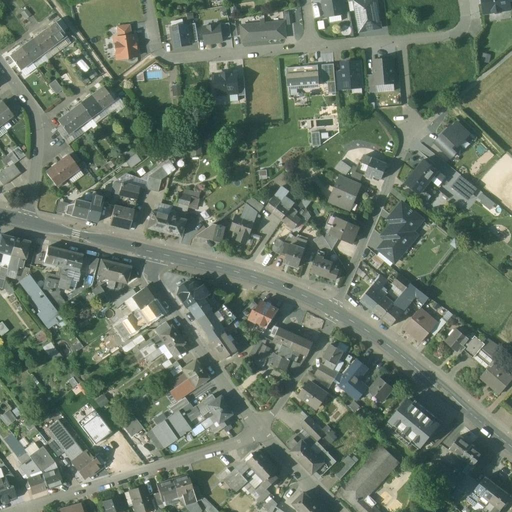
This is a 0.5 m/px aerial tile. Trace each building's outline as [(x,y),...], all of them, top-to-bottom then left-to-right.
[(341,0),(323,0),(324,2),(322,2),(323,10),(325,10),(326,17),(344,15),(341,0)] [(360,0),(359,0),(354,1),(354,2),(360,32),(380,28),(375,0),(360,0)] [(482,0),(485,14),(493,13),(495,15),(500,14),(501,11),(510,10),(508,0),(482,0)] [(55,22),(44,31),(54,45),(65,36),(55,22)] [(265,24),(262,24),(264,40),(285,38),(284,22),(265,24)] [(130,24),(116,26),(117,37),(131,36),(130,24)] [(195,24),(188,25),(191,43),(198,41),(195,24)] [(229,24),(220,25),(222,39),(231,37),(229,25),(229,24)] [(260,24),(241,26),(242,42),(264,40),(262,24),(260,24)] [(188,25),(170,28),(173,48),(191,45),(191,43),(188,25)] [(220,25),(202,27),(205,45),(223,42),(222,39),(220,25)] [(44,31),(32,39),(43,53),(54,45),(44,31)] [(117,37),(114,38),(114,44),(114,46),(114,49),(114,51),(116,53),(116,59),(137,56),(135,35),(117,37)] [(32,39),(21,48),(31,62),(43,53),(32,39)] [(21,48),(10,56),(20,70),(31,62),(21,48)] [(392,60),(374,61),(375,75),(376,85),(377,93),(394,91),(392,60)] [(360,62),(342,64),(342,71),(343,84),(344,89),(352,88),(352,86),(362,85),(360,62)] [(334,64),(322,65),(323,83),(328,83),(335,82),(334,64)] [(318,66),(286,68),(288,87),(289,87),(297,87),(319,85),(318,66)] [(342,71),(335,72),(336,84),(343,84),(342,71)] [(229,73),(222,74),(222,75),(215,75),(217,95),(237,93),(238,93),(237,78),(236,73),(229,74),(229,73)] [(63,77),(67,85),(72,82),(67,74),(63,77)] [(375,75),(367,76),(368,94),(377,93),(376,85),(375,75)] [(244,78),(237,78),(238,93),(237,93),(238,96),(245,96),(244,78)] [(55,80),(49,85),(56,95),(62,90),(55,80)] [(335,82),(328,83),(329,94),(336,93),(335,82)] [(103,87),(91,95),(102,109),(113,100),(103,87)] [(297,87),(289,87),(290,96),(297,96),(297,87)] [(91,95),(80,104),(90,117),(102,109),(91,95)] [(22,108),(15,99),(10,102),(17,112),(22,108)] [(2,102),(0,103),(0,122),(1,124),(13,116),(2,102)] [(80,104),(69,112),(79,126),(90,117),(80,104)] [(69,112),(58,121),(61,125),(68,134),(79,126),(69,112)] [(457,123),(453,127),(451,126),(440,138),(451,148),(455,144),(458,147),(469,135),(457,123)] [(68,134),(61,125),(56,128),(63,138),(68,134)] [(194,129),(183,137),(188,144),(199,136),(194,129)] [(198,137),(191,143),(191,154),(199,154),(198,137)] [(451,148),(440,138),(435,143),(451,158),(456,153),(451,148)] [(25,156),(18,147),(13,150),(20,159),(25,156)] [(18,161),(12,152),(7,155),(13,164),(14,164),(18,161)] [(73,152),(68,155),(75,164),(80,161),(73,152)] [(135,154),(126,161),(130,168),(140,161),(135,154)] [(68,155),(57,164),(67,177),(78,169),(75,164),(68,155)] [(388,164),(364,155),(361,163),(368,165),(364,176),(372,179),(373,176),(381,179),(388,164)] [(335,168),(346,175),(351,166),(340,160),(335,168)] [(446,177),(424,160),(415,172),(429,183),(435,176),(443,182),(446,177)] [(13,164),(3,171),(0,173),(0,180),(3,186),(20,173),(14,164),(13,164)] [(67,177),(57,164),(45,172),(55,186),(67,177)] [(161,167),(148,177),(145,189),(158,193),(161,180),(167,176),(161,167)] [(355,172),(353,172),(351,177),(360,181),(362,175),(355,172)] [(429,183),(415,172),(405,184),(427,201),(431,196),(423,190),(429,183)] [(357,183),(340,176),(338,181),(355,188),(357,183)] [(463,196),(472,185),(460,176),(451,187),(463,196)] [(355,188),(338,181),(332,197),(337,199),(335,204),(350,210),(358,190),(355,188)] [(109,182),(105,186),(102,197),(103,197),(109,198),(110,193),(113,183),(109,182)] [(121,183),(114,182),(113,183),(110,193),(118,195),(121,183)] [(139,188),(121,183),(118,195),(130,198),(136,199),(139,188)] [(281,187),(266,208),(272,213),(280,204),(277,202),(288,192),(281,187)] [(288,192),(277,202),(280,204),(289,211),(297,199),(291,188),(288,192)] [(469,198),(473,202),(482,193),(478,189),(469,198)] [(97,193),(93,192),(92,194),(89,203),(90,203),(86,219),(97,222),(103,197),(102,197),(96,195),(97,193)] [(178,194),(176,203),(174,202),(171,209),(186,212),(188,207),(190,197),(183,195),(178,194)] [(247,202),(260,211),(264,206),(251,196),(247,202)] [(198,199),(190,197),(188,207),(195,209),(198,199)] [(136,199),(130,198),(127,209),(133,211),(136,199)] [(289,211),(288,211),(294,215),(301,205),(297,199),(289,211)] [(89,203),(76,200),(75,200),(74,204),(71,216),(86,220),(86,219),(90,203),(89,203)] [(70,205),(58,202),(56,212),(65,214),(67,205),(70,205)] [(172,207),(158,203),(156,213),(168,216),(171,209),(172,207)] [(256,213),(245,203),(240,218),(253,223),(256,213)] [(402,203),(391,217),(396,220),(382,236),(388,241),(400,251),(401,250),(414,233),(410,230),(419,218),(402,203)] [(70,205),(67,205),(65,214),(71,216),(74,204),(70,205)] [(280,204),(272,213),(282,220),(288,211),(289,211),(280,204)] [(127,209),(114,206),(109,225),(112,226),(128,229),(133,211),(127,209)] [(294,215),(288,211),(282,220),(294,229),(300,220),(294,215)] [(156,213),(151,212),(147,228),(163,232),(168,216),(156,213)] [(181,219),(168,216),(163,232),(180,236),(186,215),(183,214),(181,219)] [(359,227),(330,215),(327,224),(332,227),(333,228),(330,235),(339,239),(352,244),(359,227)] [(240,218),(236,217),(231,230),(239,233),(237,238),(239,241),(243,243),(246,241),(253,223),(240,218)] [(224,228),(211,225),(196,236),(203,238),(220,242),(224,228)] [(330,235),(327,234),(325,239),(329,246),(332,251),(339,239),(330,235)] [(15,238),(1,235),(0,238),(0,260),(2,253),(11,255),(15,238)] [(322,235),(313,241),(317,246),(325,239),(322,235)] [(29,242),(15,238),(11,255),(19,257),(17,266),(22,268),(29,242)] [(278,239),(270,249),(276,254),(283,243),(278,239)] [(325,239),(317,246),(321,251),(329,246),(325,239)] [(400,251),(388,241),(381,251),(395,262),(403,252),(401,250),(400,251)] [(290,245),(284,242),(280,254),(286,257),(290,245)] [(304,249),(290,245),(286,257),(284,263),(298,267),(304,249)] [(67,251),(47,247),(44,262),(60,266),(59,273),(62,274),(64,267),(67,251)] [(82,255),(67,251),(64,267),(68,268),(73,269),(79,270),(82,255)] [(385,261),(376,254),(372,259),(381,265),(385,261)] [(323,258),(316,256),(311,272),(328,277),(332,265),(333,263),(323,260),(323,258)] [(98,259),(92,257),(89,268),(96,270),(98,259)] [(115,263),(109,262),(109,261),(101,259),(96,277),(97,277),(97,279),(105,281),(105,278),(109,279),(107,288),(113,289),(119,265),(118,264),(115,263)] [(14,266),(8,264),(4,280),(10,282),(14,266)] [(130,267),(123,266),(123,265),(120,264),(120,265),(119,265),(113,289),(119,290),(121,282),(126,283),(130,267)] [(336,266),(332,265),(328,277),(336,279),(339,271),(335,269),(336,266)] [(56,275),(47,273),(46,278),(60,281),(61,278),(56,277),(56,275)] [(411,284),(400,273),(393,281),(404,291),(411,284)] [(39,288),(29,275),(21,282),(42,311),(38,314),(49,328),(57,322),(54,318),(59,314),(55,309),(43,293),(39,288)] [(382,275),(372,286),(379,292),(388,280),(382,275)] [(66,278),(61,277),(61,278),(60,281),(59,287),(60,287),(67,289),(67,288),(73,289),(75,288),(77,280),(66,278)] [(60,281),(46,278),(44,288),(58,291),(60,287),(59,287),(60,281)] [(137,279),(130,284),(133,288),(140,283),(137,279)] [(197,289),(193,284),(187,282),(178,289),(178,295),(187,307),(202,297),(205,295),(206,293),(202,287),(201,287),(197,289)] [(420,292),(411,284),(404,291),(403,292),(413,300),(420,292)] [(379,292),(372,286),(360,301),(372,311),(384,296),(379,292)] [(101,287),(93,292),(97,299),(106,294),(103,290),(101,287)] [(135,287),(125,294),(128,298),(130,297),(138,292),(135,287)] [(138,292),(130,297),(139,310),(153,300),(144,287),(138,292)] [(58,291),(44,288),(43,293),(55,309),(64,303),(58,294),(58,291)] [(429,298),(420,291),(420,292),(413,300),(412,302),(420,309),(429,298)] [(397,300),(388,292),(384,296),(393,304),(394,304),(397,300)] [(413,300),(403,292),(400,296),(405,301),(409,304),(412,302),(413,300)] [(384,296),(372,311),(381,318),(393,304),(384,296)] [(405,301),(400,296),(397,300),(394,304),(398,308),(405,301)] [(139,310),(130,297),(128,298),(124,301),(133,314),(138,310),(139,310)] [(210,310),(202,297),(187,307),(196,320),(210,310)] [(161,312),(153,300),(139,310),(138,310),(143,316),(137,321),(141,326),(161,312)] [(253,301),(240,315),(249,319),(253,310),(256,311),(258,306),(253,301)] [(271,304),(267,302),(266,303),(265,304),(260,302),(258,306),(256,311),(253,310),(249,319),(267,328),(270,322),(278,311),(271,307),(271,306),(271,304)] [(394,304),(393,304),(381,318),(391,326),(403,312),(398,308),(394,304)] [(214,315),(225,330),(237,318),(224,305),(214,315)] [(225,330),(214,315),(210,310),(196,320),(212,343),(225,330)] [(436,325),(419,310),(403,328),(421,343),(436,325)] [(278,311),(270,322),(275,326),(283,314),(278,311)] [(134,322),(130,316),(122,322),(130,334),(138,328),(134,322)] [(130,334),(122,322),(115,326),(124,338),(130,334)] [(275,326),(270,322),(267,328),(261,336),(267,339),(273,341),(279,328),(275,326)] [(171,325),(165,329),(162,324),(154,330),(164,344),(177,334),(171,325)] [(295,335),(279,328),(273,341),(282,345),(290,348),(295,336),(295,335)] [(468,339),(456,329),(445,342),(458,352),(463,346),(469,339),(468,339)] [(140,333),(121,347),(125,352),(144,338),(140,333)] [(237,350),(225,333),(212,343),(224,360),(237,350)] [(177,334),(164,344),(172,355),(173,358),(181,352),(178,347),(180,345),(183,343),(177,334)] [(312,343),(295,336),(290,348),(294,350),(307,356),(312,343)] [(473,339),(470,337),(468,339),(469,339),(463,346),(475,355),(484,344),(475,337),(473,339)] [(504,349),(488,339),(484,344),(475,355),(473,358),(487,370),(494,362),(504,349)] [(278,343),(274,353),(276,354),(276,355),(278,356),(282,345),(278,343)] [(344,352),(331,344),(324,357),(328,360),(327,362),(336,367),(344,352)] [(290,348),(282,345),(278,356),(290,360),(294,350),(290,348)] [(165,352),(161,346),(154,351),(159,357),(165,352)] [(274,353),(271,351),(271,350),(264,346),(262,350),(268,353),(267,356),(271,358),(269,361),(272,362),(275,355),(276,355),(276,354),(274,353)] [(268,353),(262,350),(258,360),(264,362),(267,356),(268,353)] [(276,355),(275,355),(272,362),(271,365),(285,370),(290,360),(278,356),(276,355)] [(195,360),(182,369),(184,373),(188,378),(201,369),(201,368),(199,365),(195,360)] [(264,362),(258,360),(255,365),(264,368),(266,362),(264,362)] [(295,360),(287,371),(294,374),(301,364),(295,360)] [(357,360),(344,377),(338,372),(334,380),(359,400),(368,388),(359,381),(361,378),(360,377),(364,372),(365,372),(367,370),(367,365),(364,365),(363,365),(357,360)] [(177,362),(167,368),(170,373),(180,367),(177,362)] [(511,378),(511,376),(494,362),(487,370),(480,378),(499,394),(511,378)] [(325,365),(322,363),(316,375),(318,376),(332,384),(338,372),(334,370),(325,365)] [(164,370),(160,364),(151,371),(155,376),(164,370)] [(201,369),(188,378),(194,387),(208,378),(204,373),(205,373),(203,370),(202,370),(201,369)] [(188,378),(184,373),(177,378),(181,383),(188,378)] [(332,384),(318,376),(312,383),(326,393),(332,384)] [(393,388),(380,377),(369,390),(383,401),(393,388)] [(177,378),(170,383),(174,388),(181,383),(177,378)] [(174,388),(170,391),(176,400),(194,387),(188,378),(181,383),(174,388)] [(312,383),(310,382),(300,396),(317,408),(327,394),(326,393),(312,383)] [(220,396),(215,400),(211,396),(203,401),(213,415),(227,405),(220,396)] [(184,398),(170,408),(174,414),(179,410),(189,403),(184,398)] [(412,441),(420,447),(438,425),(407,400),(389,422),(397,428),(395,431),(410,443),(412,441)] [(213,415),(203,401),(195,406),(205,420),(209,418),(213,415)] [(189,403),(179,410),(182,415),(192,408),(189,403)] [(227,405),(213,415),(218,421),(223,429),(231,423),(227,418),(233,414),(227,405)] [(192,408),(182,415),(179,410),(174,414),(146,433),(159,452),(190,431),(200,424),(205,420),(195,406),(192,408)] [(8,409),(0,416),(0,417),(7,426),(16,419),(8,409)] [(78,422),(94,444),(111,432),(94,410),(78,422)] [(120,423),(130,436),(142,428),(133,414),(120,423)] [(213,415),(209,418),(213,424),(218,421),(213,415)] [(322,429),(309,416),(301,424),(313,435),(318,440),(323,436),(326,433),(322,429)] [(213,424),(209,418),(205,420),(200,424),(204,430),(213,424)] [(39,433),(29,420),(21,427),(23,429),(22,431),(29,440),(39,433)] [(84,453),(58,420),(46,430),(53,438),(64,453),(72,463),(84,453)] [(200,424),(190,431),(194,437),(204,430),(200,424)] [(335,434),(327,425),(322,429),(326,433),(323,436),(331,444),(337,438),(334,435),(335,434)] [(298,435),(291,441),(296,446),(303,439),(301,437),(298,435)] [(318,440),(313,435),(307,440),(306,442),(311,447),(318,440)] [(472,445),(461,436),(451,448),(462,457),(472,445)] [(64,453),(53,438),(47,443),(58,457),(64,453)] [(296,446),(291,451),(299,459),(311,447),(306,442),(303,439),(296,446)] [(374,508),(362,497),(392,465),(386,460),(391,454),(382,445),(369,458),(370,460),(348,483),(347,482),(339,490),(361,511),(375,511),(377,511),(374,508)] [(462,457),(457,464),(457,466),(453,471),(450,475),(457,480),(455,483),(458,485),(467,473),(483,453),(472,445),(462,457)] [(54,463),(42,446),(29,456),(31,458),(39,468),(41,474),(44,473),(43,471),(54,463)] [(320,457),(311,447),(299,459),(313,473),(314,473),(316,471),(325,462),(320,457)] [(269,460),(260,450),(254,455),(247,462),(257,472),(269,460)] [(337,461),(327,450),(320,457),(325,462),(316,471),(321,476),(337,461)] [(84,453),(72,463),(84,478),(88,475),(89,476),(102,466),(101,466),(94,457),(92,458),(87,451),(84,453)] [(26,452),(17,459),(22,465),(31,458),(29,456),(26,452)] [(252,453),(243,461),(245,463),(247,462),(254,455),(252,453)] [(94,457),(101,466),(105,463),(98,454),(94,457)] [(345,464),(336,474),(341,478),(356,462),(350,456),(343,463),(345,464)] [(39,468),(31,458),(22,465),(20,467),(28,479),(41,474),(39,468)] [(269,460),(257,472),(265,481),(273,473),(278,469),(269,460)] [(453,471),(440,461),(432,472),(445,482),(450,475),(453,471)] [(237,467),(224,479),(236,492),(243,485),(249,480),(237,467)] [(44,473),(41,474),(46,489),(62,484),(59,477),(62,476),(59,468),(44,473)] [(265,481),(257,472),(249,480),(243,485),(256,498),(258,496),(259,496),(267,489),(262,484),(265,481)] [(18,482),(11,473),(3,476),(4,478),(5,478),(8,488),(11,487),(13,491),(20,489),(18,482)] [(265,481),(262,484),(267,489),(278,478),(273,473),(265,481)] [(475,479),(467,473),(459,483),(466,489),(475,479)] [(28,479),(23,480),(26,489),(29,488),(31,495),(46,489),(41,474),(28,479)] [(192,487),(188,474),(172,479),(177,495),(177,497),(183,495),(182,494),(185,493),(188,503),(196,501),(192,487)] [(500,488),(485,476),(480,483),(475,489),(475,490),(490,501),(500,488)] [(4,478),(0,479),(0,505),(6,503),(5,500),(15,497),(13,491),(11,487),(8,488),(5,478),(4,478)] [(172,479),(167,480),(156,483),(159,491),(162,501),(162,500),(171,498),(171,497),(177,495),(172,479)] [(466,489),(463,492),(469,497),(475,490),(475,489),(480,483),(475,479),(466,489)] [(145,486),(130,491),(136,510),(137,511),(141,511),(151,509),(152,509),(148,498),(145,486)] [(197,486),(192,487),(196,501),(201,499),(197,486)] [(511,496),(500,488),(490,501),(496,505),(501,509),(511,496)] [(267,489),(259,496),(263,501),(271,493),(267,489)] [(159,491),(153,493),(154,496),(157,505),(163,502),(162,500),(162,501),(159,491)] [(312,511),(319,506),(305,492),(293,503),(301,511),(312,511)] [(123,500),(121,501),(118,495),(103,501),(107,511),(122,511),(127,510),(123,500)] [(154,496),(148,498),(152,509),(151,509),(152,511),(151,511),(158,511),(161,511),(157,505),(154,496)] [(430,497),(419,508),(422,511),(429,511),(436,506),(435,502),(430,497)]
